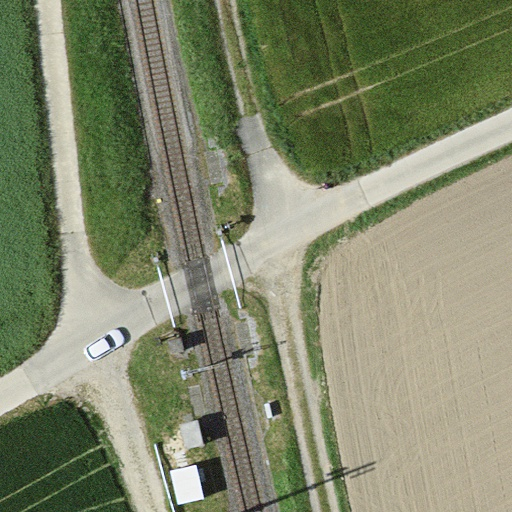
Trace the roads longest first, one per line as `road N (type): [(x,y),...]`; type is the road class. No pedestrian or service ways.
road 1 (track): [(511,117),(264,237),(0,386)]
road 2 (track): [(348,511),(264,237),(220,0)]
road 3 (track): [(143,511),(82,338),(47,0)]
